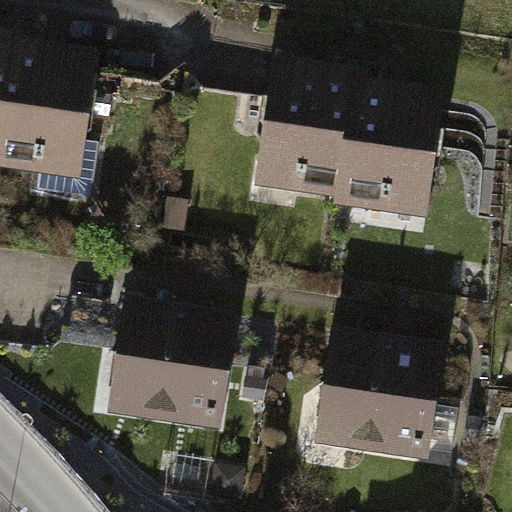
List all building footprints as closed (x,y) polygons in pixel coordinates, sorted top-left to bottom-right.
[(0,107),(3,108),(13,34),(0,32),(0,107)] [(0,172),(82,183),(99,55),(20,44),(21,35),(13,34),(3,108),(0,107),(0,172)] [(336,201),(355,71),(274,60),(255,189),(336,201)] [(335,208),(428,221),(447,93),(368,82),(369,73),(355,71),(336,201),(335,208)] [(107,416),(222,433),(237,317),(124,300),(107,416)] [(315,445),(429,462),(446,348),(332,331),(315,445)]
